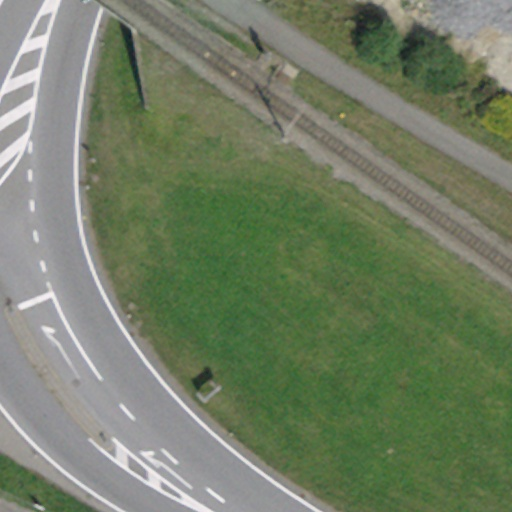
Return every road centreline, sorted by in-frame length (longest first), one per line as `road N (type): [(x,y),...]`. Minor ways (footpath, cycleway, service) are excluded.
road 1 (primary): [(222,511),(150,461),(87,396),(32,302),(11,240)]
road 2 (primary): [(11,240),(9,138),(54,0)]
